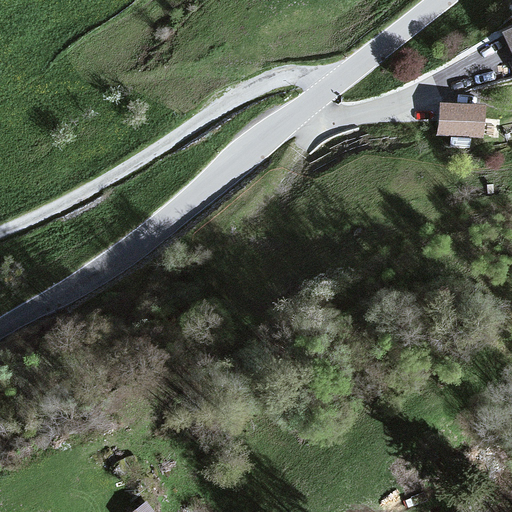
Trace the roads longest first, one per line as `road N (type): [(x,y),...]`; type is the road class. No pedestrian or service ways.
road 1 (unclassified): [(0,329),(138,245),(332,85)]
road 2 (unclassified): [(0,231),(65,203),(270,81),(307,75),(332,85)]
road 3 (unclassified): [(332,85),(440,0)]
